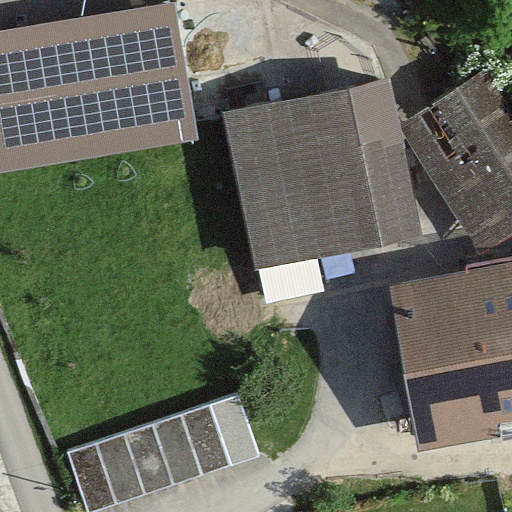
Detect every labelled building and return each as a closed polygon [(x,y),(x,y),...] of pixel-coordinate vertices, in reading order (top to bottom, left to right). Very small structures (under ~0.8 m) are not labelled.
[(185,21),(0,49),(0,179),(205,147),(185,21)] [(511,279),(511,106),(498,86),(419,141),(506,280),(511,279)] [(394,98),(231,127),(260,291),(423,262),(394,98)] [(511,292),(416,305),(437,456),(511,445),(511,292)] [(238,396),(66,454),(85,511),(89,511),(258,455),(238,396)]
